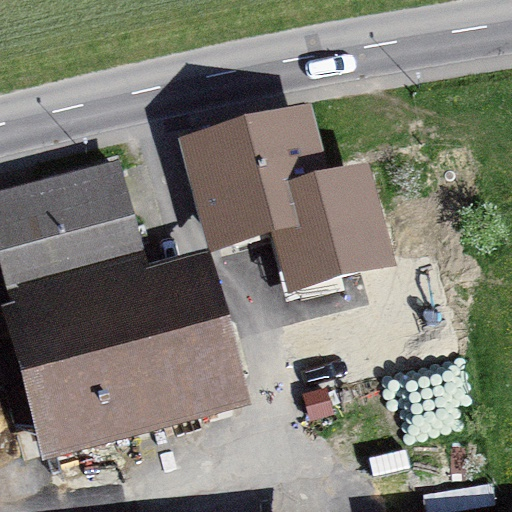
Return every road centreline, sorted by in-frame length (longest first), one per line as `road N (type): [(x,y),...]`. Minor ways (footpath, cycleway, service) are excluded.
road 1 (tertiary): [(511,22),(348,47),(0,124)]
road 2 (unknown): [(0,452),(28,496),(129,491),(358,446)]
